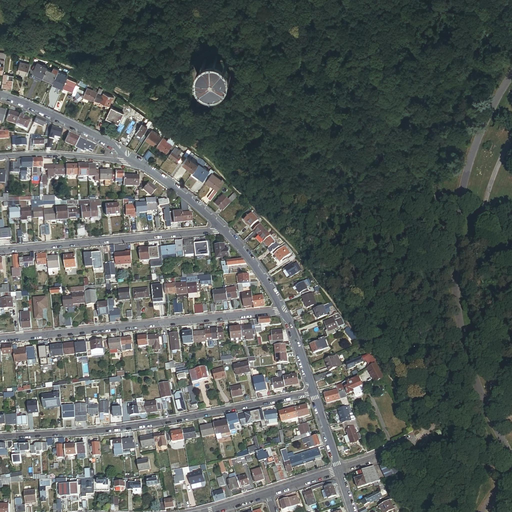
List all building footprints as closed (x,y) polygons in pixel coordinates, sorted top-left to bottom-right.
[(228,63),(226,61),(226,60),(223,58),(221,57),(219,56),(216,55),(213,55),(210,56),(208,56),(205,57),(203,59),(201,61),(200,62),(199,64),(197,67),(197,69),(197,71),(197,74),(197,77),(198,79),(200,83),(202,85),(203,86),(205,87),(207,88),(209,89),(213,90),(216,90),(220,89),(221,88),(223,87),(224,86),(226,85),(227,83),(228,82),(230,79),(231,76),(231,73),(231,69),(230,66),(229,65),(228,63)] [(30,66),(19,63),(17,74),(28,76),(30,66)] [(48,69),(48,68),(38,63),(36,66),(35,68),(33,73),(44,78),(44,77),(48,69)] [(53,71),(48,69),(44,77),(54,82),(58,74),(53,71)] [(58,74),(54,82),(53,84),(57,86),(58,85),(60,86),(59,87),(63,88),(64,88),(68,79),(68,77),(58,73),(58,74)] [(12,89),(14,76),(9,75),(9,79),(7,79),(8,75),(4,74),(3,88),(12,89)] [(91,79),(81,75),(79,79),(90,83),(90,82),(91,79)] [(78,83),(68,79),(64,88),(69,90),(69,91),(74,93),(76,86),(78,83)] [(99,91),(88,87),(85,94),(84,96),(93,99),(95,100),(98,94),(99,91)] [(84,96),(85,94),(78,91),(77,94),(74,100),(77,102),(81,102),(84,97),(84,96)] [(104,93),(103,96),(101,102),(110,106),(114,97),(104,93)] [(101,95),(98,94),(95,100),(101,102),(103,96),(101,95)] [(123,115),(129,105),(118,97),(116,101),(124,107),(122,112),(112,107),(106,119),(118,125),(120,122),(123,115)] [(19,115),(9,112),(6,121),(16,125),(19,115)] [(143,123),(146,118),(137,112),(135,115),(134,116),(143,123)] [(30,120),(19,115),(16,125),(26,129),(30,120)] [(46,121),(37,116),(34,123),(43,127),(44,125),(45,122),(46,121)] [(148,128),(146,131),(150,133),(152,130),(154,127),(155,125),(149,121),(145,126),(148,128)] [(145,126),(142,124),(140,127),(137,133),(143,137),(146,131),(148,128),(145,126)] [(165,135),(168,132),(156,124),(155,125),(154,127),(165,135)] [(54,127),(52,126),(50,134),(52,135),(58,137),(61,130),(54,127)] [(160,135),(152,130),(150,133),(146,138),(155,144),(160,135)] [(75,147),(79,138),(69,134),(65,143),(75,147)] [(171,135),(167,140),(173,145),(174,143),(177,140),(171,135)] [(92,145),(79,138),(75,147),(84,152),(84,151),(85,150),(86,150),(88,151),(89,150),(92,145)] [(173,145),(167,140),(164,138),(157,146),(167,153),(169,149),(170,148),(173,145)] [(178,154),(173,150),(170,155),(178,161),(182,156),(178,154)] [(148,159),(147,160),(152,163),(157,156),(153,152),(152,153),(148,159)] [(202,160),(191,152),(188,156),(199,164),(202,160)] [(199,164),(188,156),(187,158),(183,163),(194,171),(199,164)] [(43,168),(43,158),(32,159),(32,168),(41,168),(43,168)] [(20,167),(21,159),(18,159),(18,164),(16,164),(16,163),(11,163),(11,172),(20,173),(20,167)] [(32,168),(32,159),(21,159),(20,167),(26,167),(32,168)] [(213,173),(211,169),(210,171),(205,168),(200,164),(191,176),(198,180),(200,177),(206,182),(213,173)] [(65,165),(54,166),(54,175),(66,175),(65,165)] [(77,165),(65,165),(66,175),(66,176),(78,176),(77,165)] [(83,165),(77,165),(78,176),(83,176),(88,176),(87,165),(85,165),(85,167),(83,167),(83,165)] [(95,165),(87,165),(88,176),(88,177),(94,177),(96,177),(96,171),(95,171),(95,165)] [(111,171),(99,171),(100,181),(111,181),(111,180),(111,172),(111,171)] [(222,180),(213,173),(206,182),(216,189),(218,191),(222,180)] [(54,178),(54,175),(50,175),(50,174),(48,174),(48,176),(43,176),(43,177),(43,182),(43,185),(44,185),(46,185),(46,183),(48,183),(48,179),(51,179),(51,178),(54,178)] [(123,183),(123,186),(138,187),(139,177),(128,176),(128,177),(124,177),(123,180),(123,183)] [(148,183),(143,189),(151,196),(156,190),(148,183)] [(238,196),(235,193),(228,200),(231,203),(238,196)] [(231,203),(228,200),(224,196),(216,204),(223,211),(231,203)] [(157,206),(157,201),(156,199),(145,200),(146,211),(157,210),(157,206)] [(117,205),(115,205),(105,206),(106,216),(119,215),(118,205),(117,205)] [(135,216),(134,205),(128,206),(125,206),(126,216),(130,215),(132,215),(132,216),(135,216)] [(56,220),(68,219),(67,209),(67,207),(55,208),(56,220)] [(9,209),(10,218),(19,217),(18,208),(15,209),(12,209),(11,209),(9,209)] [(31,217),(30,208),(21,208),(21,216),(26,216),(26,217),(31,217)] [(37,209),(33,209),(33,211),(33,217),(38,216),(38,217),(43,217),(42,208),(37,209)] [(56,220),(55,208),(43,209),(44,221),(56,220)] [(90,218),(89,208),(86,209),(81,209),(82,218),(86,218),(90,218)] [(67,209),(68,219),(76,219),(76,209),(75,209),(67,209)] [(182,214),(181,212),(172,213),(173,224),(182,223),(182,214)] [(258,221),(251,213),(244,220),(251,228),(258,221)] [(265,230),(260,225),(254,231),(259,236),(261,233),(263,232),(265,230)] [(4,230),(0,230),(0,239),(11,238),(10,230),(4,230)] [(271,236),(265,230),(263,232),(264,233),(263,235),(261,233),(259,236),(261,238),(264,242),(270,237),(271,236)] [(271,254),(280,247),(274,239),(277,236),(274,233),(271,236),(273,240),(275,242),(276,243),(275,244),(269,249),(268,250),(271,254)] [(270,237),(264,242),(269,249),(275,244),(274,243),(272,240),(270,237)] [(194,245),(194,240),(184,241),(184,245),(185,250),(187,250),(195,249),(194,245)] [(183,245),(182,241),(175,241),(176,246),(177,255),(177,258),(184,257),(184,256),(183,245)] [(195,255),(196,258),(208,257),(207,244),(194,245),(195,249),(195,255)] [(184,245),(183,245),(184,256),(185,256),(193,255),(195,255),(195,249),(187,250),(187,252),(185,252),(185,250),(184,245)] [(224,245),(215,246),(216,259),(228,258),(228,250),(224,250),(224,245)] [(289,247),(287,245),(285,246),(284,246),(284,247),(290,254),(293,251),(291,249),(289,247)] [(168,256),(177,255),(176,246),(167,247),(168,251),(168,256)] [(290,254),(284,247),(274,254),(280,262),(282,261),(285,258),(290,254)] [(140,262),(150,261),(149,250),(149,249),(139,250),(140,262)] [(156,260),(162,260),(161,257),(161,249),(149,250),(150,261),(156,260)] [(132,264),(131,252),(126,253),(126,254),(115,255),(116,260),(116,265),(132,264)] [(101,253),(92,254),(93,268),(94,271),(103,270),(101,253)] [(48,265),(48,258),(47,254),(43,255),(41,255),(37,255),(38,266),(48,265)] [(93,268),(92,254),(85,255),(86,269),(93,268)] [(75,255),(64,256),(65,270),(71,270),(71,268),(76,268),(75,255)] [(302,264),(295,255),(289,259),(291,262),(302,264)] [(60,269),(59,257),(48,258),(48,265),(49,274),(53,274),(52,269),(60,269)] [(34,265),(34,260),(34,258),(31,259),(31,258),(23,259),(20,259),(20,267),(24,266),(25,267),(28,267),(29,266),(34,265)] [(293,264),(292,265),(290,266),(285,270),(290,278),(299,273),(298,273),(297,271),(293,264)] [(106,266),(107,276),(111,276),(115,275),(114,265),(106,266)] [(13,278),(21,277),(21,271),(21,269),(19,269),(14,269),(12,269),(13,278)] [(241,285),(249,284),(248,276),(238,277),(239,285),(241,285)] [(306,288),(303,282),(295,286),(300,294),(301,293),(307,290),(306,288)] [(191,284),(187,284),(188,295),(197,294),(197,292),(196,283),(195,283),(191,284)] [(188,295),(187,284),(181,284),(175,285),(176,294),(176,296),(188,295)] [(168,295),(176,294),(175,285),(172,285),(168,285),(168,295)] [(130,300),(129,289),(118,290),(119,301),(130,300)] [(139,300),(141,299),(149,299),(148,289),(133,290),(134,300),(139,300)] [(235,289),(226,290),(226,291),(227,301),(231,301),(237,300),(235,289)] [(86,305),(91,305),(90,295),(96,295),(96,290),(85,291),(86,305)] [(152,291),(153,304),(163,303),(162,290),(152,291)] [(214,303),(227,301),(226,291),(213,292),(214,303)] [(84,304),(83,294),(78,294),(78,293),(76,293),(76,294),(64,295),(66,309),(74,309),(73,305),(84,304)] [(253,307),(251,297),(251,293),(241,295),(244,308),(253,307)] [(316,305),(312,294),(302,298),(304,301),(304,303),(307,309),(316,305)] [(253,307),(253,309),(264,307),(262,296),(251,297),(253,307)] [(42,308),(47,308),(46,297),(34,298),(36,320),(43,320),(42,310),(42,308)] [(12,298),(2,299),(3,309),(13,308),(12,298)] [(108,303),(109,312),(119,311),(119,310),(113,310),(113,308),(114,308),(113,300),(108,300),(108,303)] [(98,316),(109,315),(109,312),(108,303),(97,304),(98,311),(98,316)] [(202,306),(202,305),(194,306),(195,315),(203,314),(203,312),(202,306)] [(323,306),(314,310),(318,319),(327,315),(325,310),(323,306)] [(343,321),(338,314),(332,316),(334,319),(336,323),(343,321)] [(32,328),(31,317),(22,318),(23,329),(32,328)] [(334,319),(325,323),(328,330),(328,332),(334,330),(338,328),(336,323),(334,319)] [(253,331),(252,326),(251,326),(245,327),(242,327),(243,337),(247,336),(253,336),(253,331)] [(243,337),(242,327),(230,328),(231,339),(243,338),(243,337)] [(284,340),(283,331),(272,332),(273,336),(273,341),(283,340),(284,340)] [(185,345),(194,344),(193,333),(193,332),(189,333),(183,333),(185,345)] [(178,333),(170,334),(172,345),(179,344),(178,333)] [(206,341),(205,333),(198,333),(193,333),(194,344),(206,342),(206,341)] [(159,335),(148,336),(149,346),(154,346),(160,345),(159,341),(159,338),(159,335)] [(149,346),(148,336),(138,337),(139,347),(149,346)] [(328,348),(324,338),(319,340),(320,341),(323,350),(328,348)] [(122,350),(122,345),(121,339),(109,340),(109,341),(110,349),(110,351),(122,350)] [(323,350),(320,341),(310,345),(314,354),(323,350)] [(104,342),(93,343),(93,344),(94,351),(104,350),(104,342)] [(75,355),(74,344),(64,345),(66,356),(75,355)] [(126,344),(122,345),(122,350),(123,352),(127,352),(127,348),(132,348),(131,345),(126,345),(126,344)] [(64,357),(63,345),(51,347),(51,350),(51,353),(52,358),(64,357)] [(276,355),(286,354),(286,345),(275,346),(276,355)] [(13,354),(12,346),(3,347),(4,355),(13,354)] [(30,361),(35,361),(36,361),(34,348),(27,349),(28,362),(30,361)] [(14,354),(15,363),(28,362),(27,349),(22,349),(22,351),(14,352),(14,354)] [(373,359),(367,352),(361,357),(364,362),(366,361),(370,367),(373,361),(373,359)] [(287,362),(286,354),(276,355),(277,363),(287,362)] [(337,355),(324,360),(329,372),(342,366),(337,355)] [(364,362),(361,357),(347,364),(348,366),(350,370),(354,368),(354,367),(364,362)] [(376,384),(382,377),(373,361),(370,367),(367,368),(376,384)] [(249,362),(234,366),(236,376),(251,372),(249,362)] [(178,368),(176,369),(177,372),(179,380),(187,379),(186,375),(189,374),(188,369),(187,369),(187,367),(185,367),(178,368)] [(207,373),(206,371),(205,368),(196,370),(199,381),(208,378),(207,373)] [(227,377),(225,368),(213,371),(215,380),(227,377)] [(323,374),(315,378),(316,383),(325,379),(323,374)] [(284,378),(286,387),(299,385),(297,375),(284,377),(284,378)] [(362,386),(357,375),(342,384),(346,396),(353,392),(354,392),(353,390),(362,386)] [(264,376),(253,378),(256,393),(267,390),(264,376)] [(275,389),(286,387),(284,378),(279,379),(273,380),(275,386),(275,388),(275,389)] [(169,382),(159,384),(162,399),(172,397),(169,382)] [(346,396),(342,384),(336,386),(337,390),(340,398),(341,398),(345,396),(346,396)] [(243,395),(242,386),(231,388),(233,397),(243,395)] [(364,390),(362,386),(353,390),(354,392),(353,392),(355,396),(362,393),(364,390)] [(337,390),(324,394),(327,403),(340,400),(340,399),(340,398),(337,390)] [(180,412),(187,410),(182,393),(182,392),(181,393),(181,394),(175,396),(180,412)] [(61,394),(49,395),(50,407),(53,407),(53,408),(62,407),(61,394)] [(123,417),(122,400),(119,400),(119,404),(114,404),(114,409),(113,409),(114,418),(123,417)] [(109,402),(106,402),(101,403),(101,414),(104,413),(104,416),(109,416),(109,406),(109,402)] [(140,415),(147,413),(145,403),(145,402),(143,403),(137,404),(129,405),(129,409),(138,407),(140,415)] [(145,403),(147,413),(158,412),(158,411),(158,410),(157,404),(157,402),(145,403)] [(87,407),(87,415),(99,414),(98,405),(94,405),(94,403),(87,403),(87,405),(87,407)] [(307,405),(296,408),(298,418),(309,415),(307,405)] [(76,419),(75,406),(62,407),(63,420),(76,419)] [(130,416),(140,415),(138,407),(129,409),(130,416)] [(298,418),(296,408),(285,411),(288,421),(298,418)] [(41,423),(39,410),(37,410),(37,413),(38,413),(38,414),(37,414),(37,415),(36,416),(31,416),(31,424),(41,423)] [(350,419),(348,410),(339,412),(342,421),(350,419)] [(259,411),(251,413),(253,423),(261,421),(259,411)] [(265,412),(266,420),(267,421),(277,419),(276,411),(265,412)] [(281,423),(288,421),(285,411),(279,413),(281,423)] [(78,422),(87,421),(86,412),(85,412),(77,413),(78,422)] [(6,416),(6,418),(7,426),(18,425),(18,418),(17,415),(6,416)] [(233,416),(227,417),(228,421),(229,426),(234,425),(239,423),(238,418),(234,419),(233,416)] [(18,425),(18,427),(29,426),(28,417),(25,417),(24,417),(18,418),(18,425)] [(221,435),(231,433),(230,431),(229,426),(228,421),(214,424),(216,434),(217,436),(221,435)] [(348,436),(357,434),(355,429),(354,427),(357,425),(356,421),(351,422),(343,424),(344,430),(346,429),(348,436)] [(216,434),(214,424),(200,427),(202,437),(216,434)] [(195,429),(183,431),(185,440),(197,438),(196,434),(195,429)] [(185,440),(183,431),(172,433),(174,442),(185,440)] [(156,443),(159,443),(167,442),(166,434),(162,434),(155,436),(156,443)] [(357,435),(357,434),(348,436),(351,443),(359,441),(358,439),(357,435)] [(317,435),(309,438),(310,442),(312,447),(320,445),(317,435)] [(156,443),(155,436),(140,438),(141,445),(156,443)] [(136,449),(134,439),(122,440),(123,449),(123,450),(136,449)] [(257,453),(261,451),(259,446),(257,439),(255,440),(256,446),(250,448),(252,454),(257,453)] [(123,449),(122,440),(114,441),(115,447),(115,450),(123,449)] [(77,445),(77,444),(65,445),(66,455),(77,455),(77,451),(77,445)] [(327,457),(324,446),(294,455),(289,457),(290,461),(292,468),(299,465),(304,464),(316,460),(327,457)] [(36,452),(36,447),(32,447),(32,455),(37,455),(40,455),(40,452),(36,452)] [(14,464),(22,463),(21,456),(16,457),(15,449),(12,449),(14,464)] [(288,454),(286,449),(281,451),(285,462),(290,461),(289,457),(288,454)] [(279,475),(283,474),(276,451),(272,452),(273,455),(273,457),(277,466),(279,475)] [(268,453),(265,454),(258,456),(259,462),(264,460),(266,459),(270,458),(269,456),(268,453)] [(247,464),(245,457),(238,458),(237,458),(238,463),(242,462),(243,466),(247,464)] [(138,461),(139,472),(151,470),(149,460),(138,461)] [(292,468),(290,461),(285,462),(288,472),(293,471),(292,468)] [(386,464),(379,467),(384,478),(391,474),(386,464)] [(380,482),(374,467),(373,467),(362,471),(364,477),(367,486),(378,482),(380,482)] [(256,482),(265,480),(261,468),(252,471),(254,476),(256,482)] [(79,476),(80,479),(81,479),(91,479),(90,471),(90,469),(85,469),(86,476),(79,476)] [(94,479),(102,479),(102,477),(102,476),(96,477),(95,471),(90,471),(91,479),(94,479)] [(202,471),(188,474),(191,485),(205,481),(202,471)] [(182,481),(186,481),(184,475),(182,476),(174,477),(176,485),(181,484),(180,482),(182,481)] [(237,478),(240,488),(249,485),(246,475),(237,478)] [(367,486),(364,477),(360,478),(358,479),(355,480),(358,489),(367,486)] [(220,487),(226,485),(223,478),(218,480),(220,487)] [(231,491),(240,488),(237,478),(228,481),(231,491)] [(83,488),(93,488),(93,484),(92,483),(88,483),(87,480),(82,480),(83,488)] [(110,486),(110,482),(110,480),(95,480),(95,491),(110,491),(110,486)] [(142,489),(141,480),(138,480),(138,482),(130,483),(130,484),(129,484),(129,490),(134,490),(134,493),(135,493),(141,493),(142,492),(142,489)] [(51,487),(51,482),(40,483),(41,498),(47,497),(46,487),(51,487)] [(78,482),(77,482),(70,483),(71,496),(79,495),(79,486),(78,482)] [(71,496),(70,483),(65,483),(60,483),(61,496),(71,496)] [(333,485),(332,485),(325,487),(328,499),(336,496),(333,485)] [(36,490),(24,491),(26,503),(37,502),(36,490)] [(224,490),(213,493),(215,502),(226,499),(224,490)] [(307,502),(315,499),(312,491),(304,494),(307,502)] [(380,491),(371,496),(373,501),(374,502),(383,497),(380,491)] [(297,496),(288,499),(291,508),(300,505),(297,496)] [(373,501),(371,496),(362,501),(364,505),(373,501)] [(165,503),(166,507),(174,506),(174,501),(174,500),(173,498),(168,499),(165,499),(165,503)] [(288,499),(280,502),(281,504),(282,505),(283,510),(291,508),(288,499)] [(396,511),(398,511),(391,500),(389,501),(394,510),(394,511),(396,511)] [(389,511),(394,510),(389,501),(387,502),(379,506),(381,511),(389,511)]
